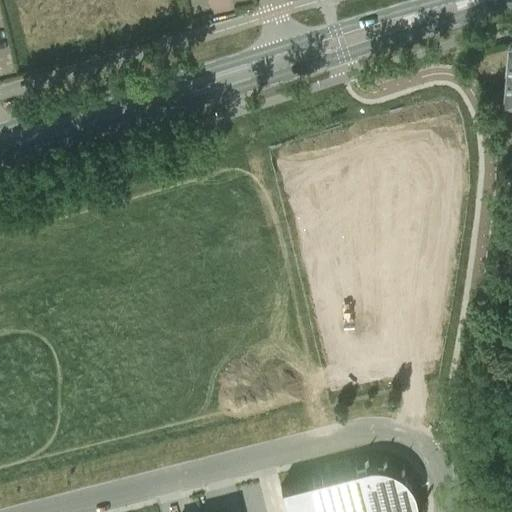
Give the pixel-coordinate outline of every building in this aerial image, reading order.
[(449,133),(303,177),(363,365),(427,350),(449,133)] [(263,204),(159,230),(200,392),(277,373),(248,257),(274,251),(263,204)] [(368,464),(364,465),(373,499),(413,489),(409,483),(404,476),(398,471),(391,467),(383,464),(375,463),(368,464)] [(364,465),(339,471),(349,511),(375,511),(373,499),(364,465)] [(349,511),(339,471),(309,478),(318,511),(349,511)] [(318,511),(309,478),(280,486),(286,511),(318,511)] [(375,511),(415,511),(415,506),(415,498),(413,489),(373,499),(375,511)]
